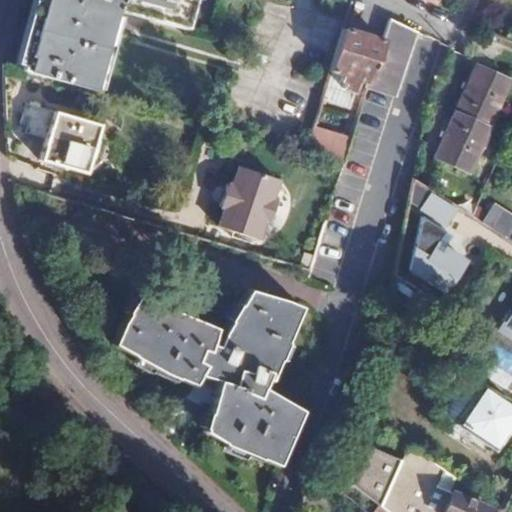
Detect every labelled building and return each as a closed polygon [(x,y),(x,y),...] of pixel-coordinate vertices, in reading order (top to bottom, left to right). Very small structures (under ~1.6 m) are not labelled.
[(42,0),(24,68),(101,91),(124,13),(187,29),(194,0),(42,0)] [(397,97),(418,31),(412,29),(391,19),(385,41),(372,81),(370,89),(397,97)] [(372,81),(385,41),(345,30),(334,69),(347,73),(345,83),(357,86),(360,77),(372,81)] [(473,62),(452,111),(485,125),(506,77),(473,62)] [(311,153),(346,163),(351,150),(324,142),(326,133),(354,141),(364,109),(325,97),(308,152),(311,153)] [(100,129),(28,108),(23,125),(32,127),(30,135),(50,140),(43,166),(85,178),(87,174),(96,165),(101,167),(106,145),(101,144),(98,133),(100,129)] [(485,125),(452,111),(431,158),(465,173),(485,125)] [(213,158),(222,127),(206,122),(197,154),(213,158)] [(273,202),(280,180),(243,169),(237,171),(234,186),(228,185),(221,210),(226,211),(221,229),(262,241),(267,221),(274,216),(277,207),(273,202)] [(432,192),(412,179),(408,195),(393,264),(391,275),(421,294),(425,269),(415,267),(417,258),(421,258),(432,192)] [(511,218),(490,204),(480,223),(499,235),(511,243),(511,218)] [(222,332),(134,296),(119,322),(110,345),(162,374),(191,386),(211,394),(201,432),(218,440),(276,464),(299,411),(265,389),(299,306),(277,298),(247,290),(222,332)] [(484,361),(511,374),(511,354),(492,345),(484,361)] [(510,416),(458,383),(435,420),(487,453),(510,416)] [(441,467),(410,445),(381,511),(382,511),(486,511),(487,511),(433,487),(441,467)]
